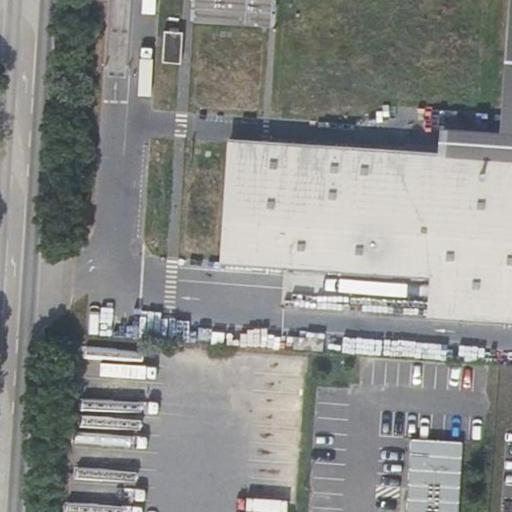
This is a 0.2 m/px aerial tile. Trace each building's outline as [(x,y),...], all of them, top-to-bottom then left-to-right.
[(193,0),(193,22),(270,27),(271,0),(193,0)] [(493,157),(511,158),(511,0),(504,0),(496,115),(493,157)] [(164,31),(162,62),(180,64),(182,33),(164,31)] [(511,158),(493,157),(224,139),(216,260),(427,274),(424,313),(511,319),(511,158)] [(456,511),(461,441),(410,438),(405,511),(456,511)]
